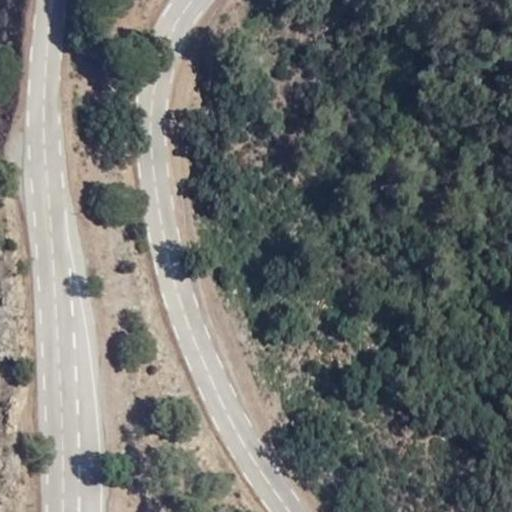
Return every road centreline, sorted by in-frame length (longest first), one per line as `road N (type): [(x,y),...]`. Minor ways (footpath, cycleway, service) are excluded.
road 1 (tertiary): [(201,0),(174,44),(159,126),(161,207),(198,345),(292,511)]
road 2 (tertiary): [(75,511),(43,105),(52,0)]
